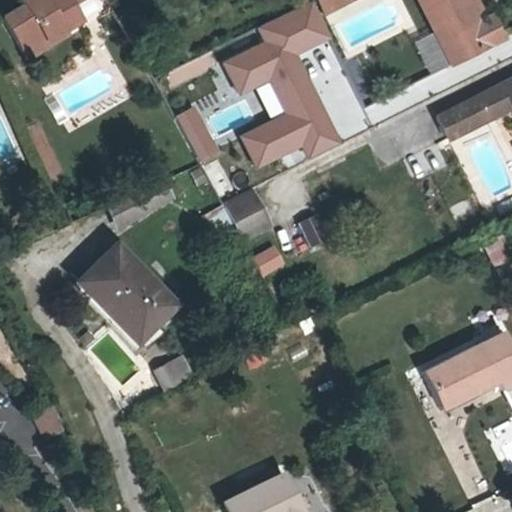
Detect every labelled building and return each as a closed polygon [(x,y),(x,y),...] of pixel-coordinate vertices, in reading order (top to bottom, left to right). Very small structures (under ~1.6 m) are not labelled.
[(50,46),(80,27),(85,24),(77,10),(92,0),(38,0),(27,7),(30,11),(8,24),(27,55),(47,43),(50,46)] [(333,43),(312,0),(310,0),(253,27),(262,47),(228,63),(243,93),(269,81),(285,116),(246,135),(260,166),(303,146),(308,157),(341,141),(302,57),(333,43)] [(325,0),(324,1),(332,16),(363,0),(325,0)] [(495,15),(487,18),(476,23),(465,0),(421,0),(451,61),(504,36),(495,15)] [(448,135),(487,116),(511,104),(511,76),(476,94),(437,113),(448,135)] [(198,162),(218,150),(193,105),(172,117),(198,162)] [(404,161),(415,182),(446,165),(434,144),(404,161)] [(215,195),(232,186),(218,158),(201,166),(215,195)] [(221,202),(242,242),(271,228),(251,187),(221,202)] [(203,214),(213,234),(230,225),(220,205),(203,214)] [(296,223),(310,248),(330,238),(317,212),(296,223)] [(104,308),(110,304),(137,333),(170,301),(115,241),(76,278),(104,308)] [(273,245),(251,258),(263,278),(285,265),(273,245)] [(506,362),(511,373),(511,371),(511,323),(509,317),(432,357),(450,392),(506,362)] [(182,354),(151,370),(162,392),(193,376),(182,354)] [(46,439),(63,429),(49,405),(33,415),(46,439)] [(229,511),(309,511),(291,472),(226,503),(229,511)]
